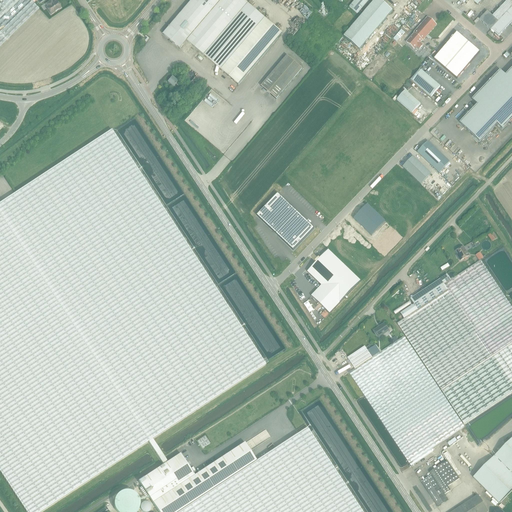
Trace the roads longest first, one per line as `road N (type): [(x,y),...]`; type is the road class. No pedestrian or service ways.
road 1 (unclassified): [(497,51),(269,288)]
road 2 (unclassified): [(316,360),(511,157)]
road 3 (secondary): [(269,288),(138,88)]
road 4 (secondary): [(415,511),(316,360)]
